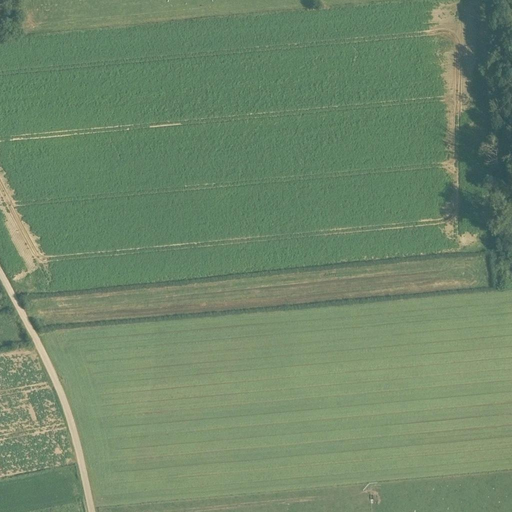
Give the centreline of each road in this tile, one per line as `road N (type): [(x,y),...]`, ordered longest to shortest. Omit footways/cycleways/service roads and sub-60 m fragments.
road 1 (unclassified): [(91,511),(67,415),(0,277)]
road 2 (track): [(190,511),(367,490)]
